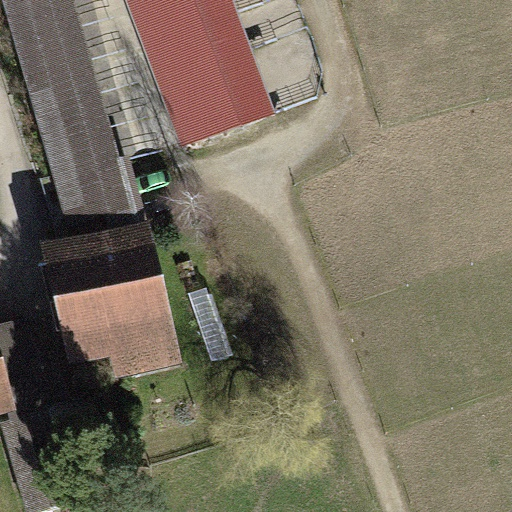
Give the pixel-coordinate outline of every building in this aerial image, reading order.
[(73,0),(5,0),(69,226),(103,216),(109,236),(134,230),(128,209),(132,208),(73,0)] [(224,0),(132,0),(187,144),(267,113),(224,0)] [(45,252),(72,364),(113,354),(118,372),(177,358),(145,228),(134,230),(109,236),(45,252)] [(0,413),(10,411),(0,377),(0,413)] [(85,404),(5,429),(30,511),(33,511),(72,500),(62,465),(100,453),(85,404)]
